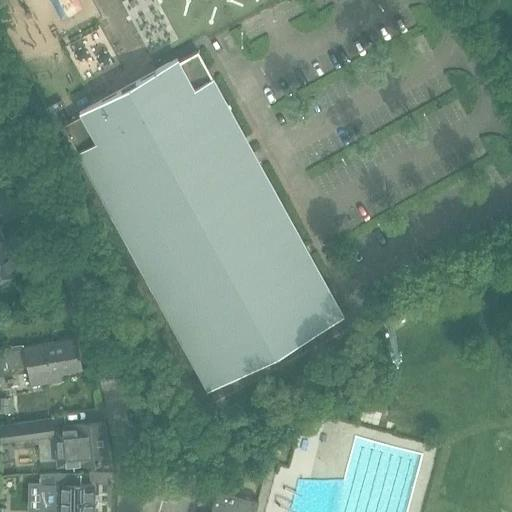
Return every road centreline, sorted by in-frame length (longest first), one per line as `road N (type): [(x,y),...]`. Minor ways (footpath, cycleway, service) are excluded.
road 1 (unclassified): [(124,511),(110,368),(89,307),(0,136)]
road 2 (unclassified): [(511,135),(432,0)]
